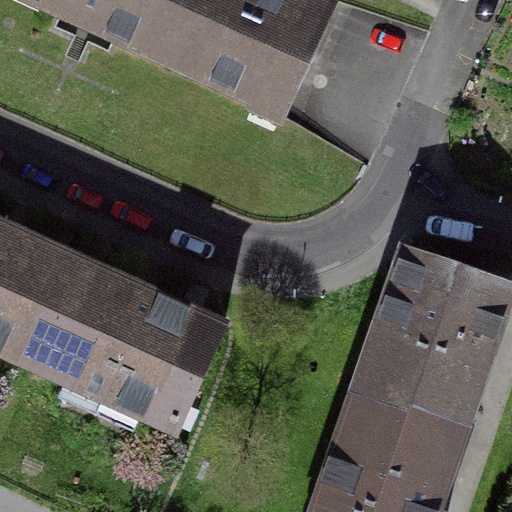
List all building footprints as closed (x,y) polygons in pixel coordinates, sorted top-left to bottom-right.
[(28,0),(287,117),(340,2),(335,0),(28,0)] [(11,56),(0,82),(0,96),(152,159),(168,121),(11,56)] [(338,200),(369,161),(333,132),(302,171),(338,200)] [(0,227),(0,335),(4,337),(0,345),(0,351),(33,366),(80,263),(9,231),(0,227)] [(416,406),(464,423),(487,356),(510,288),(406,253),(356,398),(412,417),(416,406)] [(151,296),(80,263),(33,366),(67,382),(74,369),(91,377),(85,390),(121,407),(127,393),(144,401),(138,414),(176,431),(223,328),(151,296)] [(433,511),(437,500),(464,423),(416,406),(412,417),(356,398),(316,511),(433,511)]
